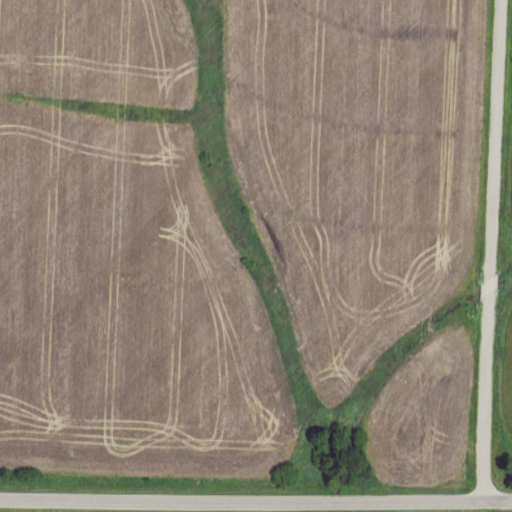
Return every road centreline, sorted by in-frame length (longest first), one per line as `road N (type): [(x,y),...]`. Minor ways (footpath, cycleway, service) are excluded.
road 1 (residential): [(483,511),(502,0)]
road 2 (secondary): [(0,497),(511,511)]
